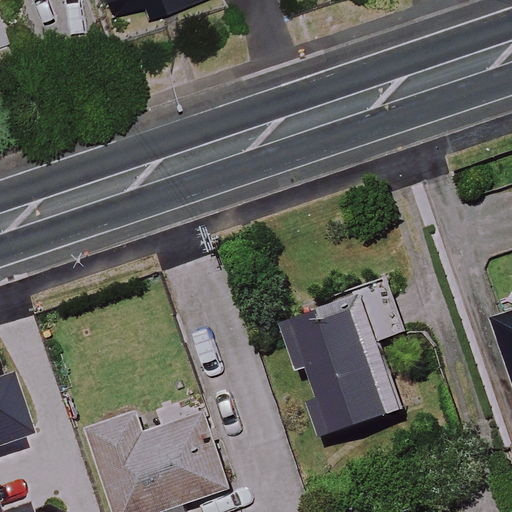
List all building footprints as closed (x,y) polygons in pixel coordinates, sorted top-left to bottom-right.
[(0,0),(0,36),(11,33),(0,2),(0,0)] [(406,410),(366,297),(288,325),(327,438),(406,410)] [(511,316),(498,321),(511,365),(511,316)] [(222,511),(218,498),(233,492),(198,392),(88,431),(116,511),(222,511)] [(0,511),(46,511),(28,451),(0,460),(0,511)]
